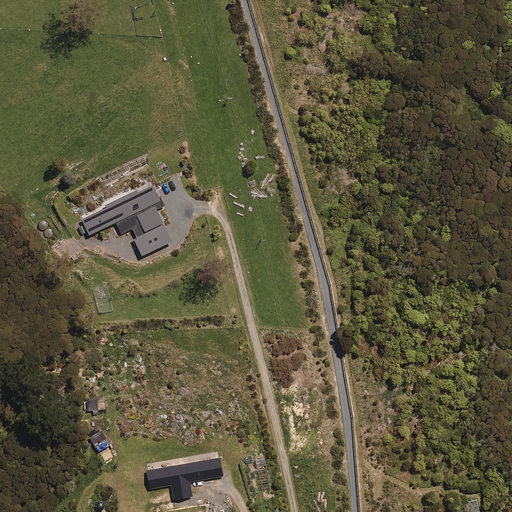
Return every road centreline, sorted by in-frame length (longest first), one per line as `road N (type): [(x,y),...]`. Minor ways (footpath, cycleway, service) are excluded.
road 1 (residential): [(295,511),(221,206)]
road 2 (track): [(221,206),(162,0)]
